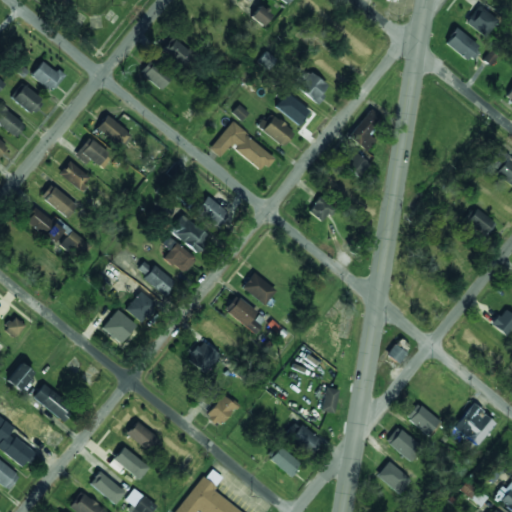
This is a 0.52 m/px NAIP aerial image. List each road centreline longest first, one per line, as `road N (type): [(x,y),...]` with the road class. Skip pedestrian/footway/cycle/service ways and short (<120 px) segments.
road 1 (residential): [(438,0),(22,511)]
road 2 (residential): [(511,410),(10,0)]
road 3 (tertiary): [(344,511),(426,0)]
road 4 (residential): [(291,511),(0,272)]
road 5 (residential): [(295,511),(511,245)]
road 6 (residential): [(0,202),(163,0)]
road 7 (residential): [(511,128),(355,0)]
